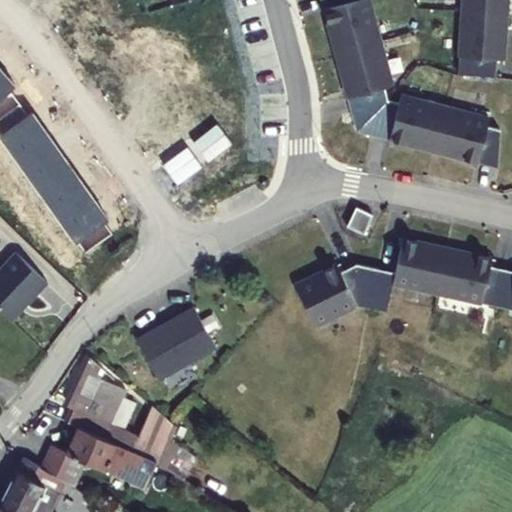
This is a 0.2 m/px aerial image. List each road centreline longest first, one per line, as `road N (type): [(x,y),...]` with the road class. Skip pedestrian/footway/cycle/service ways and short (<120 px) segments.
road 1 (residential): [(1,0),(190,253)]
road 2 (residential): [(0,437),(84,326),(190,253)]
road 3 (residential): [(511,216),(299,173)]
road 4 (residential): [(299,173),(300,103),(275,0)]
road 5 (residential): [(190,253),(279,209),(299,173)]
